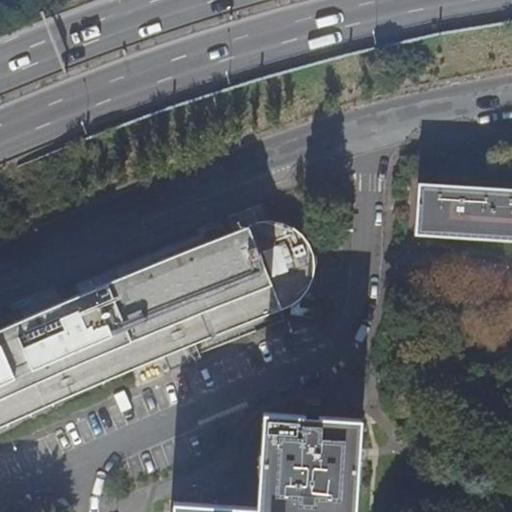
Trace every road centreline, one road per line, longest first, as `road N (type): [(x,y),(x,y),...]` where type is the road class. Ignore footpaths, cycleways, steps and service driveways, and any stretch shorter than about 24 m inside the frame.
road 1 (residential): [(86,458),(331,351),(361,300),(371,119)]
road 2 (trunk): [(0,132),(243,45),(413,0)]
road 3 (secondary): [(371,119),(97,219),(0,264)]
road 4 (trunk): [(192,0),(0,67)]
road 5 (secondary): [(511,91),(371,119)]
